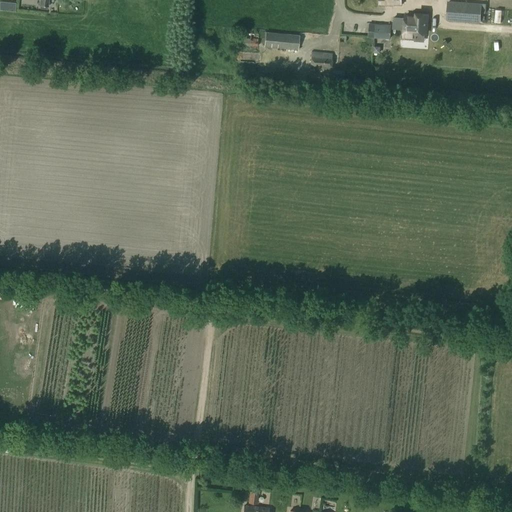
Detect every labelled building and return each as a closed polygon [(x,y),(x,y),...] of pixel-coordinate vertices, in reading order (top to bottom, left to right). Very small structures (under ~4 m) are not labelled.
[(480,23),(481,5),(447,3),(446,21),(480,23)] [(405,16),(403,37),(415,37),(415,34),(426,34),(427,15),(416,14),(416,17),(405,16)] [(368,25),(368,35),(390,37),(390,26),(368,25)] [(237,32),(236,45),(256,47),(257,34),(237,32)] [(265,33),(264,48),(298,51),(299,36),(265,33)] [(310,53),(309,70),(331,72),(332,54),(310,53)] [(249,491),(248,503),(255,504),(257,492),(249,491)]
